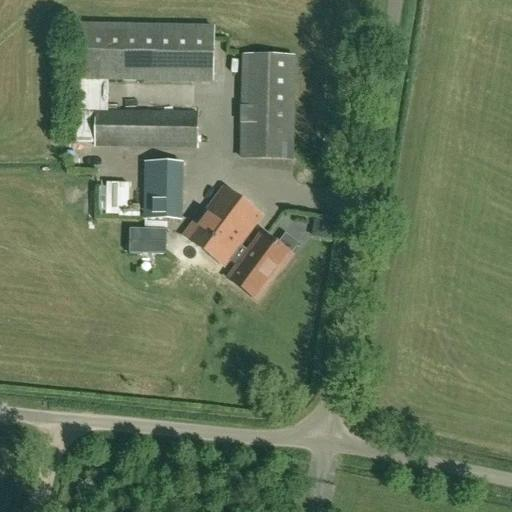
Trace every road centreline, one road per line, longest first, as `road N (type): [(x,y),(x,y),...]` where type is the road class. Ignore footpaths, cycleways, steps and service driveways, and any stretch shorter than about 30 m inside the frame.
road 1 (unclassified): [(323,446),(399,0)]
road 2 (unclassified): [(323,446),(0,414)]
road 3 (unclassified): [(511,478),(323,446)]
